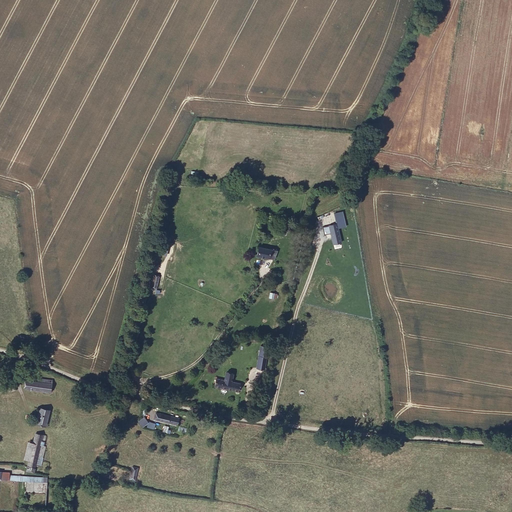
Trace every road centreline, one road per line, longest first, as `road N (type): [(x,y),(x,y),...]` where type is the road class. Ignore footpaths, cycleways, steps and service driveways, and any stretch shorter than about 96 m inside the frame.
road 1 (unclassified): [(511,442),(176,405),(0,348)]
road 2 (unknown): [(125,389),(196,355),(277,259)]
